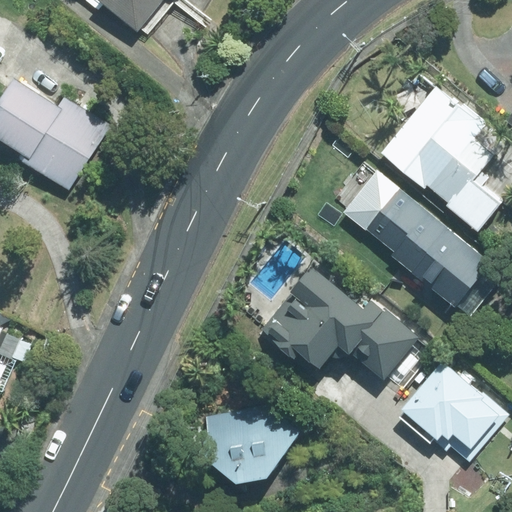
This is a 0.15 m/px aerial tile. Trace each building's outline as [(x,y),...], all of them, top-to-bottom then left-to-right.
[(104,0),(144,32),(170,0),(104,0)] [(63,104),(22,77),(0,110),(0,133),(30,153),(27,159),(71,188),(113,125),(68,96),(63,104)] [(437,83),(385,149),(428,184),(431,180),(453,198),(451,202),(482,226),(506,197),(479,175),(498,151),(495,148),(504,135),(437,83)] [(496,259),(382,165),(349,204),(399,245),(397,249),(461,301),(496,259)] [(343,277),(319,257),(264,323),(316,367),(326,356),(328,358),(337,348),(340,349),(346,349),(353,348),(357,345),(390,372),(422,333),(375,294),(371,296),(345,275),(343,277)] [(4,327),(0,325),(0,377),(6,366),(0,363),(0,350),(12,356),(19,339),(3,331),(4,327)] [(473,457),(511,409),(511,408),(448,356),(405,409),(449,446),(453,441),(473,457)] [(255,468),(286,462),(289,456),(308,421),(291,412),(289,399),(213,414),(209,422),(213,425),(204,441),(255,468)]
